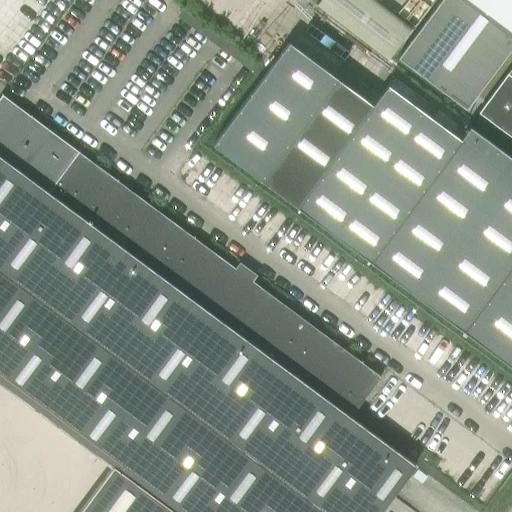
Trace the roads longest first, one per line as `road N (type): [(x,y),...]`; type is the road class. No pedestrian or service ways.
road 1 (unknown): [(511,442),(147,183)]
road 2 (unknown): [(101,150),(24,84),(88,0)]
road 3 (unknown): [(147,183),(219,79),(181,42)]
road 4 (unknown): [(58,116),(139,8)]
road 5 (unknown): [(101,150),(181,42)]
